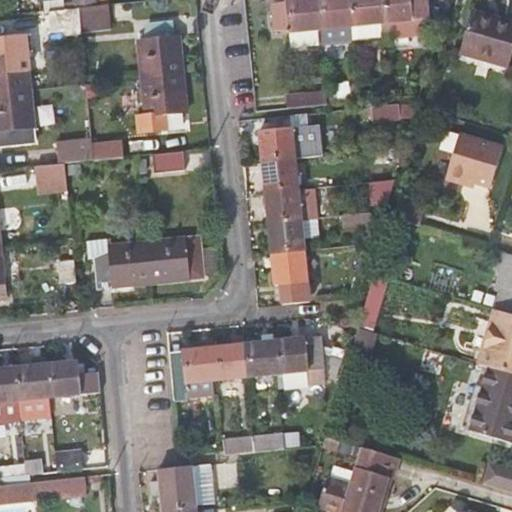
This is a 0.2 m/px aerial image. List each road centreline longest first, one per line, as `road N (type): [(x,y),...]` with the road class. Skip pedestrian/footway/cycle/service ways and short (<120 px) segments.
road 1 (residential): [(109,322),(211,311),(240,291),(211,0)]
road 2 (residential): [(127,511),(109,322)]
